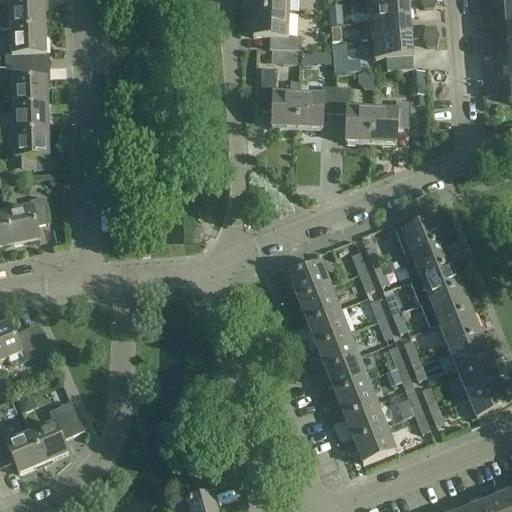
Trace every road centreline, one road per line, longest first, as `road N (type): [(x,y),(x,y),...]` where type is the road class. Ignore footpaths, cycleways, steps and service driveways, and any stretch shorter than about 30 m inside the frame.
road 1 (unclassified): [(89,281),(82,0)]
road 2 (residential): [(23,511),(72,488),(106,451),(118,409),(126,279)]
road 3 (residential): [(226,262),(238,176),(225,0)]
road 4 (unclassified): [(226,262),(467,165)]
road 5 (unclassified): [(262,511),(208,270)]
road 6 (residential): [(321,511),(511,437)]
road 7 (residential): [(453,0),(467,165)]
